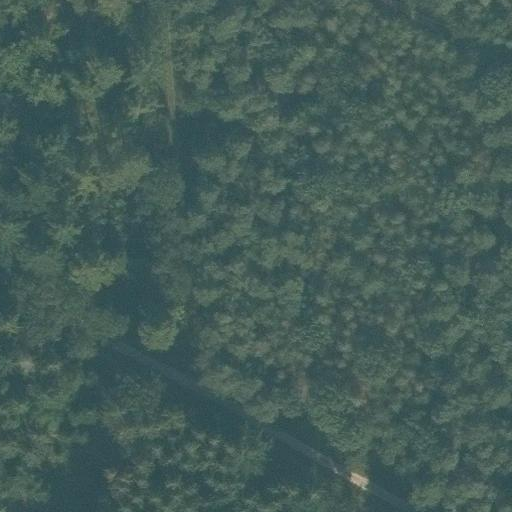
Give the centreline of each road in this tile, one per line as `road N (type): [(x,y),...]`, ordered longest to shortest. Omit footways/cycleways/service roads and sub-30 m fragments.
road 1 (track): [(0,279),(412,511)]
road 2 (track): [(198,423),(168,0)]
road 3 (track): [(511,75),(380,0)]
